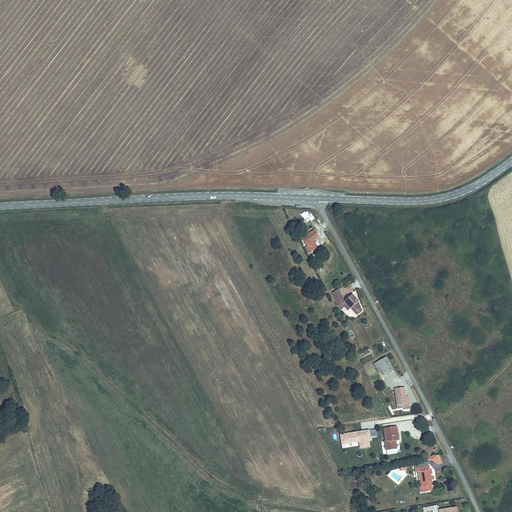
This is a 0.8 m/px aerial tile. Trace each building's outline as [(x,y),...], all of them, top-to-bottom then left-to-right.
[(315,228),(302,237),(311,250),(319,245),(315,239),(321,235),(315,228)] [(355,295),(344,305),(350,312),(352,309),(356,313),(362,308),(357,303),(359,300),(355,295)] [(388,356),(379,360),(386,374),(395,370),(388,356)] [(397,408),(404,407),(404,403),(406,403),(406,395),(405,387),(396,387),(397,408)] [(387,439),(385,439),(386,448),(397,447),(396,437),(399,437),(398,425),(385,427),(387,439)] [(359,442),(360,448),(372,447),(369,429),(339,433),(341,444),(359,442)] [(439,454),(432,457),(436,466),(443,463),(439,454)] [(430,470),(416,471),(417,475),(421,475),(423,490),(433,489),(432,477),(433,477),(432,473),(431,473),(431,470),(430,470)]
